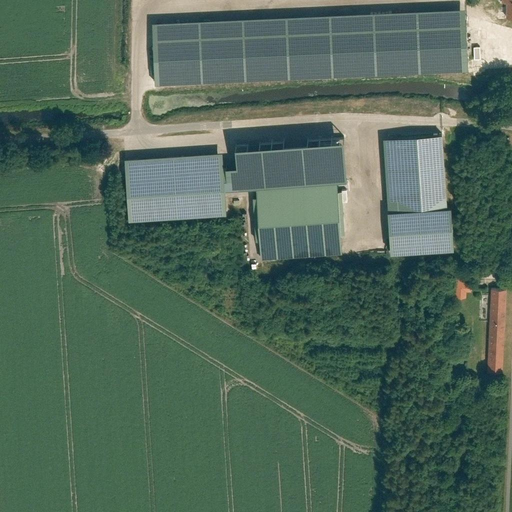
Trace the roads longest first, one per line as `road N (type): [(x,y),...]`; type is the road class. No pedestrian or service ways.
road 1 (track): [(511,124),(339,114),(0,140)]
road 2 (track): [(136,129),(149,0)]
